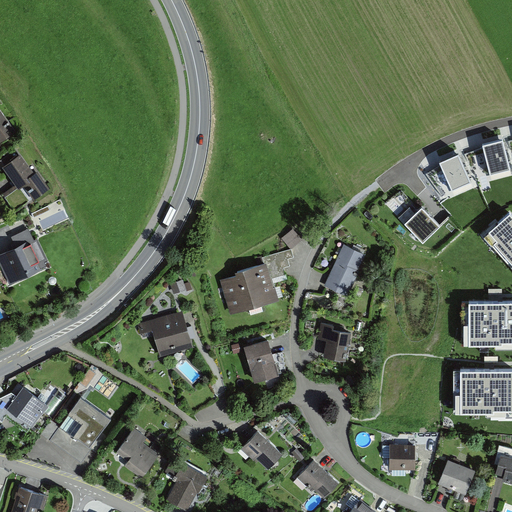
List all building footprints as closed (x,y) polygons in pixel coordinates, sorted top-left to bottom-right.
[(0,142),(0,143),(17,131),(0,106),(0,142)] [(49,188),(23,151),(4,165),(30,202),(49,188)] [(19,188),(6,197),(14,209),(27,200),(19,188)] [(441,222),(422,202),(404,219),(423,239),(441,222)] [(511,209),(510,207),(484,229),(511,262),(511,209)] [(261,303),(277,298),(273,284),(286,279),(282,270),(289,268),(286,259),(294,257),(290,249),(304,238),(295,227),(281,238),(289,248),(262,257),(265,261),(235,270),(236,274),(220,280),(231,313),(246,308),(249,317),(264,312),(261,303)] [(33,242),(28,230),(13,238),(17,248),(0,255),(0,264),(9,284),(47,267),(45,263),(48,261),(38,240),(33,242)] [(368,248),(370,245),(363,239),(361,242),(368,248)] [(345,242),(327,285),(350,295),(368,252),(345,242)] [(168,291),(171,302),(184,298),(180,287),(168,291)] [(511,298),(464,298),(464,340),(511,340),(511,298)] [(188,311),(142,323),(145,334),(157,331),(164,356),(197,348),(188,311)] [(324,356),(346,360),(352,332),(332,328),(333,324),(321,322),(318,338),(327,340),(324,356)] [(258,375),(260,383),(280,377),(270,341),(246,348),(255,376),(258,375)] [(231,362),(240,360),(237,351),(229,354),(231,362)] [(511,364),(456,364),(456,407),(511,407),(511,364)] [(27,433),(47,406),(24,388),(17,398),(12,394),(0,400),(0,420),(1,422),(5,416),(27,433)] [(92,447),(107,426),(90,415),(96,406),(83,397),(66,422),(78,430),(74,435),(92,447)] [(128,467),(143,477),(161,450),(153,445),(156,442),(135,428),(118,454),(130,463),(128,467)] [(259,458),(270,468),(285,453),(261,430),(243,448),(257,461),(259,458)] [(383,476),(413,476),(413,451),(382,452),(383,476)] [(502,481),(511,483),(511,456),(500,453),(494,473),(504,476),(502,481)] [(288,460),(296,469),(302,464),(294,454),(288,460)] [(181,475),(172,492),(192,502),(202,485),(206,487),(214,470),(186,455),(177,473),(181,475)] [(325,498),(340,482),(315,460),(298,479),(311,491),(314,488),(325,498)] [(435,489),(463,501),(473,477),(445,465),(435,489)] [(39,511),(41,508),(45,510),(50,495),(20,484),(16,497),(18,498),(13,511),(39,511)] [(233,496),(223,502),(229,511),(239,505),(233,496)] [(350,511),(379,511),(381,510),(362,496),(350,511)]
